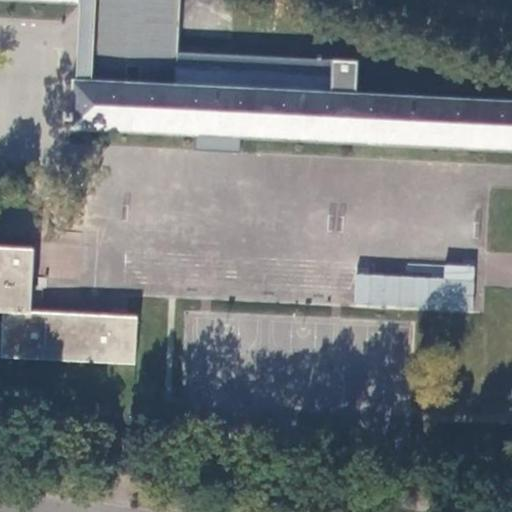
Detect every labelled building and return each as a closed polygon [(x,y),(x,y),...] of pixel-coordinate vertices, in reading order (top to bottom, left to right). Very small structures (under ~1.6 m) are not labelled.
[(81,0),(81,4),(78,82),(176,87),(178,69),(181,0),(81,0)] [(176,87),(78,82),(75,82),(74,113),(67,113),(66,120),(73,121),(73,130),(511,151),(511,103),(332,94),(332,77),(178,69),(176,87)] [(0,355),(136,362),(138,317),(30,311),(34,248),(0,246),(0,309),(2,310),(0,355)] [(442,264),(441,277),(354,273),(352,307),(473,312),(475,265),(442,264)] [(408,274),(441,276),(441,266),(408,264),(408,274)]
